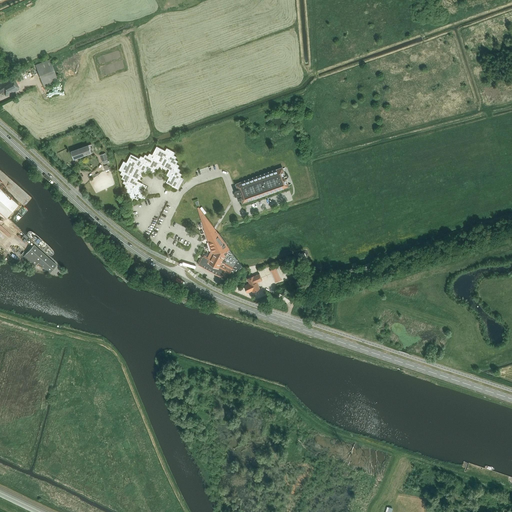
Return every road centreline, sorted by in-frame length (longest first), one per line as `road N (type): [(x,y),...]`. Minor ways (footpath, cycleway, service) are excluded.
road 1 (secondary): [(511,398),(197,288),(107,230),(0,131)]
road 2 (track): [(511,225),(311,288),(287,316)]
